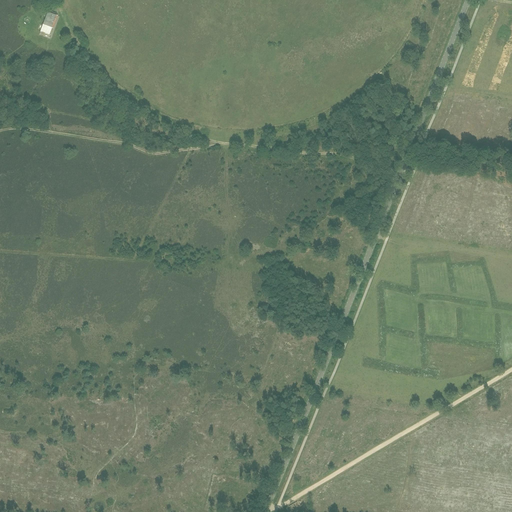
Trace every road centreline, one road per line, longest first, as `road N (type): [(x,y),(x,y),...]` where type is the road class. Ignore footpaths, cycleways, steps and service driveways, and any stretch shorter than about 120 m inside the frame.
road 1 (tertiary): [(265,511),(467,0)]
road 2 (track): [(58,0),(97,71),(167,125),(212,142),(331,153),(384,173)]
road 3 (track): [(511,370),(276,509)]
road 4 (track): [(224,143),(150,153),(128,143),(0,131)]
